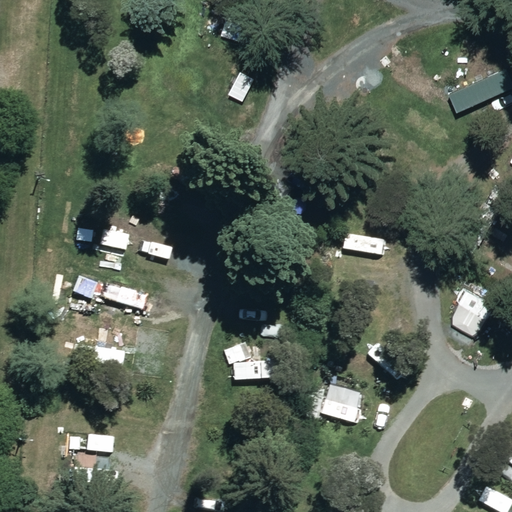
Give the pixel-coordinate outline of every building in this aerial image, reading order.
[(274,15),(234,0),(228,0),(215,34),(261,51),(274,15)] [(490,72),(456,52),(444,72),(478,92),(490,72)] [(511,235),(500,231),(493,250),(471,241),(465,257),(506,273),(508,269),(511,270),(511,235)] [(373,270),(331,263),(329,280),(371,286),(373,270)] [(168,278),(115,265),(111,280),(164,293),(168,278)] [(303,307),(267,297),(262,315),(298,326),(303,307)] [(375,360),(342,350),(337,367),(370,377),(375,360)] [(321,432),(313,467),(350,475),(358,441),(321,432)] [(511,440),(490,472),(511,487),(511,440)] [(503,511),(505,490),(484,488),(482,511),(503,511)]
